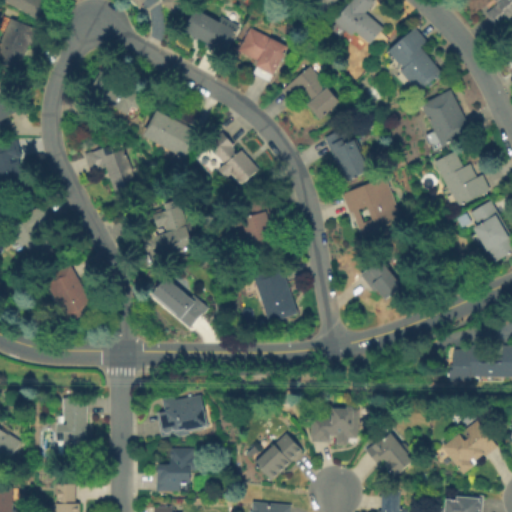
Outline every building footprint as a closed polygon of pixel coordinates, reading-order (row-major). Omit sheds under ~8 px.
[(2,0),(46,0),(48,1),(38,19),(2,0)] [(134,0),(184,0),(175,13),(162,3),(164,0),(144,0),(141,5),(134,0)] [(333,21),(350,0),(373,0),(375,1),(365,12),(384,27),(369,44),(355,31),(351,36),(345,31),(340,37),(330,29),(335,23),(333,21)] [(511,0),(511,15),(498,28),(486,13),(498,3),(495,0),(511,0)] [(182,30),(194,9),(217,22),(221,15),(239,25),(222,56),(204,46),(205,43),(182,30)] [(17,73),(0,65),(0,40),(10,17),(42,31),(35,46),(29,44),(17,73)] [(253,74),(256,66),(255,66),(258,60),(238,51),(251,26),(272,37),(272,38),(288,46),(274,74),(273,74),(269,82),(253,74)] [(442,72),(418,93),(400,71),(403,69),(387,50),(415,26),(428,41),(421,47),(442,72)] [(131,107),(126,115),(105,103),(107,99),(89,90),(104,64),(113,69),(109,76),(143,95),(136,109),(131,107)] [(293,101),(283,89),(310,66),(341,102),(319,120),(306,104),(308,102),(301,94),(293,101)] [(420,104),(451,89),(472,131),(444,145),(445,147),(433,152),(425,135),(434,131),(420,104)] [(0,129),(0,100),(6,97),(14,115),(3,120),(6,126),(0,129)] [(156,110),(173,119),(175,115),(188,122),(187,125),(200,132),(187,159),(142,137),(156,110)] [(346,181),(324,137),(345,127),(349,135),(344,137),(347,142),(356,138),(368,162),(365,163),(368,170),(346,181)] [(207,145),(222,132),(235,146),(233,147),(239,153),(242,150),(259,169),(241,186),(230,174),(225,179),(217,170),(223,164),(207,145)] [(0,196),(0,143),(16,139),(21,155),(18,156),(28,188),(0,196)] [(115,194),(106,168),(90,173),(83,153),(110,144),(113,153),(123,149),(136,186),(115,194)] [(434,161),(455,150),(463,166),(469,163),(477,177),(482,174),(490,189),(458,206),(457,204),(449,209),(443,198),(451,194),(434,161)] [(385,176),(403,223),(392,227),(394,232),(375,239),(373,235),(363,239),(352,212),(349,213),(342,193),(385,176)] [(251,243),(248,244),(241,219),(247,217),(243,202),(265,195),(281,248),(255,256),(251,243)] [(153,215),(166,210),(164,204),(177,199),(179,206),(181,205),(195,248),(162,259),(154,236),(167,232),(165,225),(157,228),(153,215)] [(511,234),(511,253),(496,263),(489,251),(487,252),(482,243),(478,246),(471,236),(476,233),(473,228),(479,224),(471,212),(491,200),(511,234)] [(1,230),(31,216),(29,212),(46,203),(55,221),(41,229),(53,252),(33,262),(24,245),(12,251),(1,230)] [(404,285),(385,300),(383,298),(376,290),(373,292),(360,275),(382,257),(404,285)] [(70,264),(95,308),(69,324),(44,280),(70,264)] [(269,324),(253,277),(282,266),(298,314),(269,324)] [(190,328),(150,295),(170,278),(192,298),(194,295),(209,308),(190,328)] [(453,358),(453,348),(471,349),(471,344),(480,344),(480,356),(502,356),(502,345),(511,345),(511,376),(471,376),(471,380),(450,380),(450,369),(453,369),(453,358)] [(207,426),(163,435),(158,411),(166,410),(163,398),(181,394),(182,400),(201,396),(207,426)] [(87,459),(65,458),(65,441),(57,441),(57,423),(64,423),(64,397),(87,397),(87,459)] [(332,408),(345,408),(348,406),(351,406),(354,409),(359,409),(358,437),(349,437),(349,445),(336,444),(337,436),(331,435),(330,440),(328,440),(328,442),(312,442),(313,417),(332,418),(332,408)] [(443,447),(460,433),(476,420),(497,446),(485,456),(483,454),(475,460),(473,458),(470,461),(474,466),(464,474),(443,447)] [(0,428),(22,442),(7,466),(0,461),(0,428)] [(391,432),(399,443),(405,443),(409,448),(409,454),(408,454),(413,461),(395,477),(385,465),(388,463),(384,458),(377,464),(367,450),(391,432)] [(285,433),(303,451),(273,480),(255,462),(285,433)] [(180,491),(157,491),(157,473),(159,473),(159,463),(170,463),(170,450),(172,450),(171,448),(193,448),(193,456),(197,456),(197,462),(199,464),(199,468),(196,470),(190,470),(190,483),(180,483),(180,491)] [(57,511),(57,484),(76,483),(76,503),(80,503),(80,511),(57,511)] [(0,511),(0,487),(14,487),(13,511),(0,511)] [(382,492),(400,492),(400,509),(409,509),(408,511),(378,511),(378,510),(381,510),(382,492)] [(483,495),(481,511),(444,511),(446,498),(457,499),(457,493),(483,495)] [(291,504),(290,511),(249,511),(250,510),(252,511),(253,501),(291,504)]
